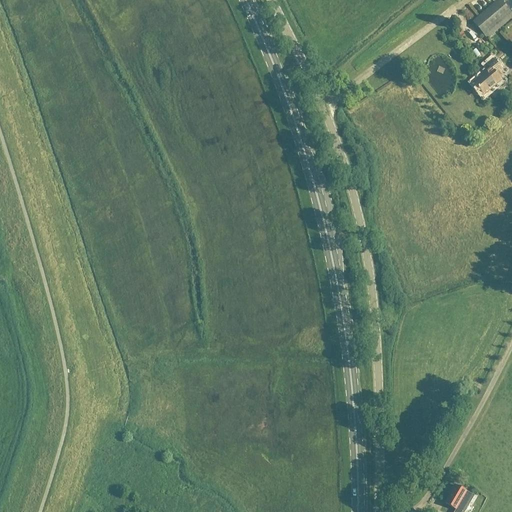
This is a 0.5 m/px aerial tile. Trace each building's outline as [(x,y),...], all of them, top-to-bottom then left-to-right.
[(488,41),(498,31),(495,28),(511,15),(499,1),(473,23),(485,37),(488,41)] [(470,51),(474,44),(468,41),(465,47),(470,51)] [(480,91),(485,96),(501,81),(497,77),(503,72),(493,61),(486,66),(489,70),(483,75),(484,75),(473,85),(479,91),(480,91)] [(456,511),(467,494),(455,486),(450,493),(451,494),(445,505),(456,511)] [(466,511),(469,505),(462,502),(458,511),(466,511)]
